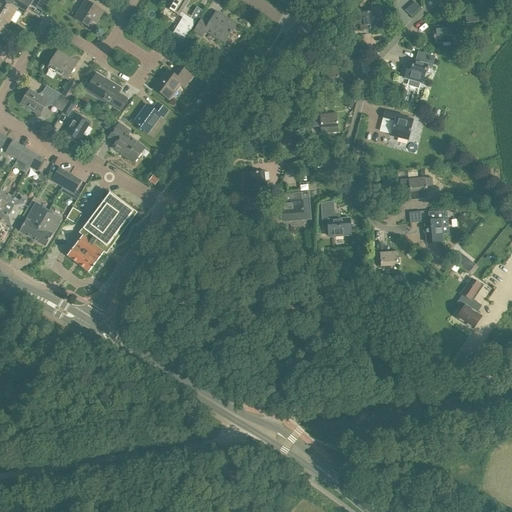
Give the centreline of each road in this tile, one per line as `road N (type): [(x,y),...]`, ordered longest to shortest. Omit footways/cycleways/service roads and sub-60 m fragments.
road 1 (primary): [(372,511),(288,444),(85,324)]
road 2 (unclassified): [(164,209),(298,28)]
road 3 (track): [(297,432),(334,445),(511,416)]
road 4 (residential): [(164,209),(0,118)]
road 5 (residential): [(394,227),(367,219),(346,152),(367,73)]
road 6 (residential): [(0,94),(39,28),(52,25),(96,50),(111,37)]
road 7 (unclassified): [(85,324),(164,209)]
